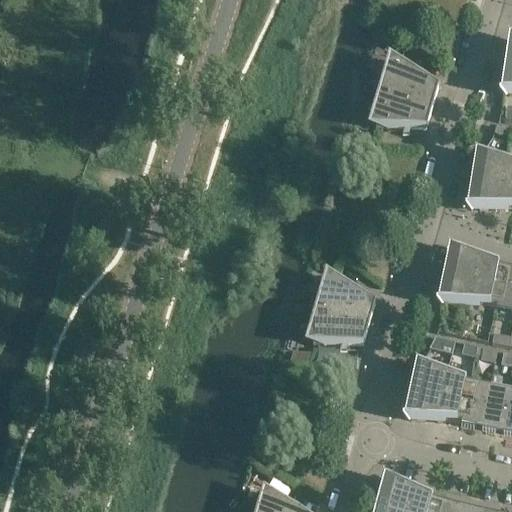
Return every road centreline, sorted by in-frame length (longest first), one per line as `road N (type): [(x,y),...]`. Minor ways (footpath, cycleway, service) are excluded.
road 1 (unclassified): [(73,511),(235,0)]
road 2 (residential): [(427,224),(488,17)]
road 3 (residential): [(365,430),(427,224)]
road 4 (residential): [(365,430),(511,474)]
